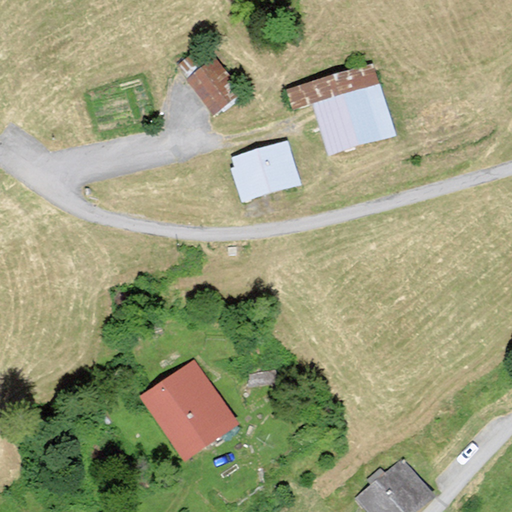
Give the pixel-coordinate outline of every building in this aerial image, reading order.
[(202,44),(178,65),(216,109),(240,88),(202,44)] [(300,107),(317,102),(335,158),(405,135),(380,59),(293,87),(300,107)] [(295,137),(240,155),(244,168),(237,170),(249,203),(310,183),(295,137)] [(197,363),(145,397),(191,462),(242,426),(197,363)] [(410,454),(361,495),(375,511),(417,511),(442,492),(410,454)]
